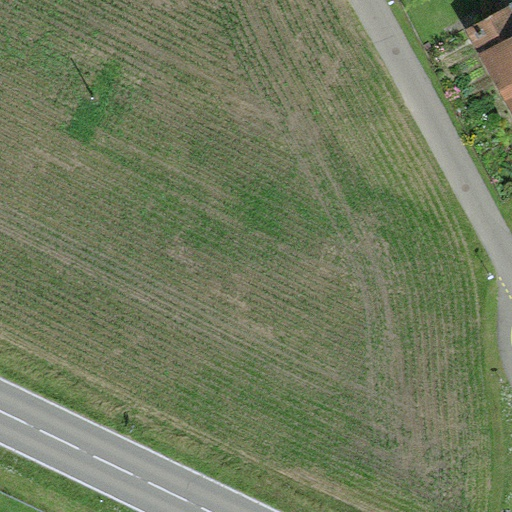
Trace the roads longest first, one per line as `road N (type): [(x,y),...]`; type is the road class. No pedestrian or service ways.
road 1 (track): [(511,277),(363,0)]
road 2 (secondary): [(191,511),(0,419)]
